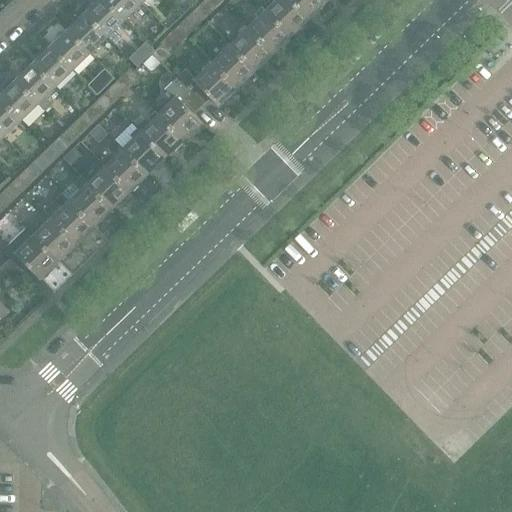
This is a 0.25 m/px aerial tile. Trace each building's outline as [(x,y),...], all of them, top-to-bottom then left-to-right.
[(114,30),(124,20),(105,0),(98,0),(85,13),(107,37),(115,45),(122,38),(114,30)] [(142,3),(138,0),(105,0),(124,20),(142,3)] [(222,2),(219,0),(205,0),(204,2),(213,11),(222,2)] [(309,20),(289,0),(274,0),(276,1),(266,11),(291,37),(309,20)] [(326,3),(323,0),(289,0),(309,20),(326,3)] [(213,11),(204,2),(195,10),(204,20),(213,11)] [(291,37),(266,11),(262,7),(254,14),(258,18),(248,28),(273,54),(291,37)] [(204,20),(195,10),(186,19),(195,28),(204,20)] [(107,37),(85,13),(68,30),(91,53),(107,37)] [(195,28),(186,19),(177,28),(186,37),(195,28)] [(186,37),(177,28),(168,36),(177,46),(186,37)] [(273,54),(248,28),(230,46),(255,72),(273,54)] [(91,53),(68,30),(50,47),(72,71),(91,53)] [(177,46),(168,36),(159,45),(168,54),(177,46)] [(255,72),(230,46),(211,64),(237,90),(255,72)] [(72,71),(50,47),(33,64),(55,87),(72,71)] [(45,97),(55,87),(33,64),(15,81),(38,104),(46,112),(53,105),(45,97)] [(237,90),(211,64),(194,80),(185,71),(175,80),(202,107),(210,99),(219,107),(237,90)] [(140,79),(134,72),(131,68),(122,77),(131,88),(140,79)] [(131,88),(122,77),(113,86),(122,96),(131,88)] [(193,115),(202,107),(175,80),(166,90),(175,99),(158,115),(183,141),(201,124),(193,115)] [(38,104),(15,81),(0,95),(0,100),(20,121),(38,104)] [(122,96),(113,86),(104,94),(113,105),(122,96)] [(113,105),(104,94),(95,103),(105,113),(113,105)] [(20,121),(0,100),(0,132),(4,137),(20,121)] [(105,113),(95,103),(86,112),(96,122),(105,113)] [(96,122),(86,112),(77,121),(87,131),(96,122)] [(183,141),(158,115),(140,132),(165,158),(183,141)] [(87,131),(77,121),(68,129),(78,139),(87,131)] [(78,139),(68,129),(59,138),(69,148),(78,139)] [(165,158),(140,132),(122,149),(148,175),(165,158)] [(69,148),(59,138),(50,147),(60,157),(69,148)] [(60,157),(50,147),(41,155),(51,165),(60,157)] [(148,175),(122,149),(104,167),(130,193),(148,175)] [(51,165),(41,155),(32,164),(42,174),(51,165)] [(42,174),(32,164),(23,173),(33,183),(42,174)] [(130,193),(104,167),(87,183),(113,209),(130,193)] [(33,183),(23,173),(14,181),(24,191),(33,183)] [(113,209),(87,183),(80,177),(71,186),(78,192),(72,198),(65,191),(62,194),(95,227),(113,209)] [(24,191),(14,181),(5,190),(15,200),(24,191)] [(15,200),(5,190),(0,195),(0,203),(6,209),(15,200)] [(95,227),(62,194),(44,211),(77,244),(95,227)] [(77,244),(44,211),(26,229),(58,262),(77,244)] [(58,262),(26,229),(8,246),(40,280),(58,262)] [(9,278),(19,268),(10,259),(0,269),(9,278)] [(18,287),(28,277),(19,268),(9,278),(18,287)] [(0,319),(8,312),(0,303),(0,319)]
